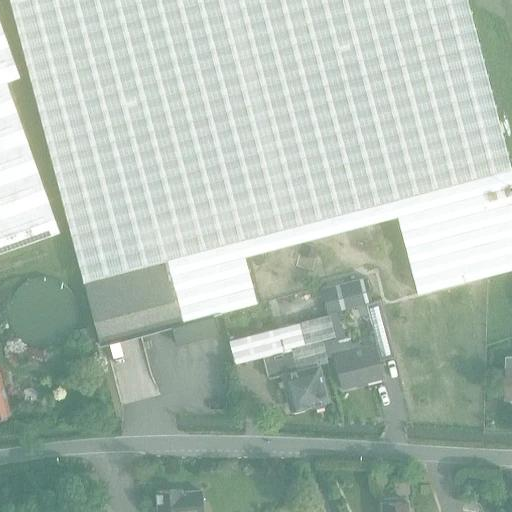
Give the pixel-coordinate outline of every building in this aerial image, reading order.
[(10,0),(33,86),(84,281),(511,167),(466,0),(10,0)] [(0,252),(58,232),(6,82),(20,77),(0,16),(0,252)] [(84,282),(99,344),(140,333),(164,326),(171,325),(176,343),(218,332),(213,313),(218,312),(256,302),(244,256),(396,216),(416,293),(487,274),(511,267),(511,169),(511,167),(84,281),(84,282)] [(302,243),(299,254),(315,258),(318,247),(302,243)] [(325,312),(370,301),(364,277),(320,287),(325,312)] [(373,339),(384,336),(378,313),(367,315),(373,339)] [(326,356),(322,342),(322,340),(338,336),(333,314),(228,341),(234,365),(262,357),(289,350),(295,370),(317,364),(327,362),(326,356)] [(81,343),(91,341),(88,328),(78,331),(81,343)] [(347,336),(322,342),(326,356),(333,354),(341,387),(382,377),(374,344),(360,348),(358,342),(349,344),(347,336)] [(327,401),(317,364),(295,370),(289,350),(262,357),(267,377),(280,374),(290,410),(311,405),(314,409),(322,407),(323,402),(327,401)] [(0,419),(5,418),(5,413),(8,412),(0,384),(0,419)] [(150,511),(201,511),(199,488),(179,490),(179,488),(155,491),(157,507),(150,507),(150,511)] [(405,511),(405,502),(402,502),(402,498),(384,500),(384,503),(381,503),(381,511),(405,511)]
